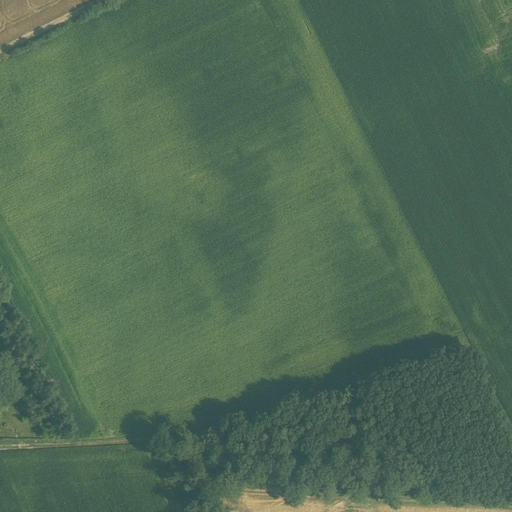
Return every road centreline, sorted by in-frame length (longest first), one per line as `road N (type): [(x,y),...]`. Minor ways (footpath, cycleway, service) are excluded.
road 1 (track): [(195,435),(249,495),(511,505)]
road 2 (track): [(0,449),(165,439),(271,416)]
